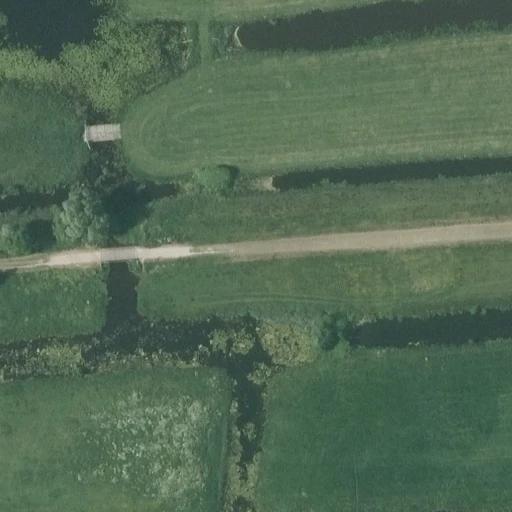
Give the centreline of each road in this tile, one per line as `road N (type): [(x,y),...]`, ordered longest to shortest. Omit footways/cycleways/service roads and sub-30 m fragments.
road 1 (track): [(511,225),(0,265)]
road 2 (track): [(0,146),(126,135),(203,90),(370,84)]
road 3 (track): [(314,511),(329,349),(326,239)]
